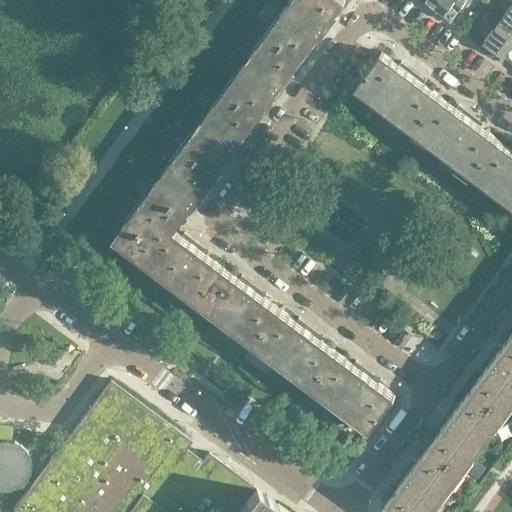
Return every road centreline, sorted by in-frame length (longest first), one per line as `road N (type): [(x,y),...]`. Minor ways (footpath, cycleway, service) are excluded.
road 1 (residential): [(431,391),(202,219),(361,4),(511,115)]
road 2 (residential): [(109,342),(332,511)]
road 3 (residential): [(337,511),(431,391)]
road 4 (residential): [(109,342),(56,410),(37,412),(0,390)]
road 5 (residential): [(431,391),(511,289)]
